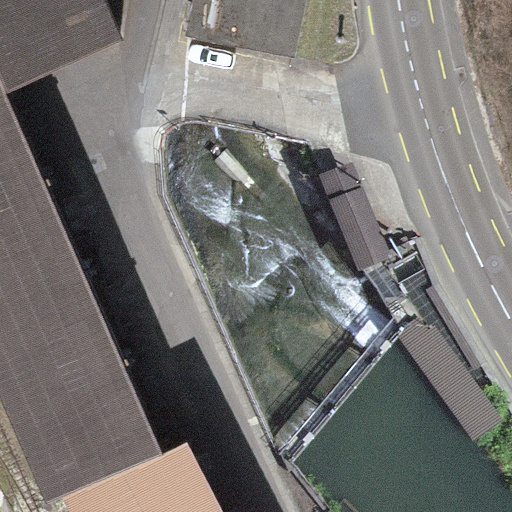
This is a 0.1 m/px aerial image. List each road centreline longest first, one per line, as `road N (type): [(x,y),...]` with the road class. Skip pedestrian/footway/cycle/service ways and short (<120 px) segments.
road 1 (primary): [(399,0),(433,144),(511,322)]
road 2 (unknown): [(433,144),(262,113)]
